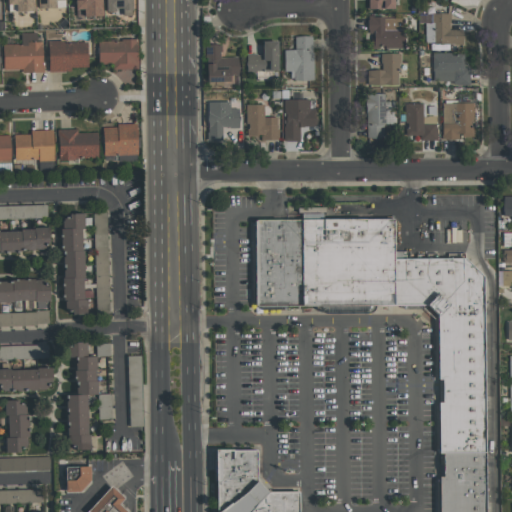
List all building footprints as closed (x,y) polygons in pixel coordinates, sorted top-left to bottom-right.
[(7,0),(8,12),(33,11),(33,0),(7,0)] [(63,0),(37,0),(38,8),(64,7),(63,0)] [(74,0),(75,17),(101,16),(100,0),(74,0)] [(104,0),(105,11),(122,11),(122,16),(132,15),(131,0),(104,0)] [(393,9),(392,0),(367,0),(368,9),(393,9)] [(463,44),(462,29),(450,30),(449,14),(423,15),(423,45),(463,44)] [(402,48),(403,18),(367,17),(367,33),(372,33),(372,48),(402,48)] [(2,71),(41,71),(40,33),(20,33),(21,44),(2,44),(2,71)] [(283,50),(284,72),(294,72),(294,80),(313,80),(312,36),(294,36),(294,50),(283,50)] [(137,39),(97,40),(98,64),(112,64),(112,69),(137,69),(137,39)] [(47,41),(48,71),(71,71),(71,68),(87,67),(87,41),(47,41)] [(277,41),(262,41),(262,54),(245,54),(246,72),(278,71),(277,41)] [(239,86),(238,57),(221,57),(220,44),(205,45),(206,87),(239,86)] [(367,86),(398,85),(398,53),(380,54),(381,69),(367,70),(367,86)] [(469,84),(469,67),(463,67),(464,53),(432,53),(432,84),(469,84)] [(384,138),(383,124),(395,124),(394,101),(384,102),(384,93),(364,94),(367,139),(384,138)] [(300,141),(300,126),(315,127),(315,108),(308,108),(309,100),(284,99),(283,141),(300,141)] [(206,102),(207,142),(223,141),(223,129),(239,128),(238,108),(230,109),(229,101),(206,102)] [(472,102),(441,103),(442,140),(458,139),(458,136),(473,135),(472,102)] [(436,140),(436,103),(405,103),(405,134),(422,134),(422,140),(436,140)] [(263,104),(245,105),(246,140),(277,139),(277,117),(263,117),(263,104)] [(102,125),(102,155),(137,155),(136,125),(102,125)] [(97,157),(96,132),(78,133),(78,129),(57,130),(58,159),(97,157)] [(52,130),(29,131),(29,134),(13,135),(14,161),(53,159),(52,130)] [(0,162),(10,162),(9,135),(0,135),(0,162)] [(503,216),(511,215),(511,196),(502,197),(503,216)] [(0,219),(45,218),(45,205),(0,206),(0,219)] [(95,310),(109,310),(106,212),(93,213),(95,310)] [(63,313),(83,313),(83,215),(63,215),(63,313)] [(252,220),(392,220),(392,311),(252,311),(252,220)] [(0,230),(0,251),(49,250),(48,229),(0,230)] [(511,231),(510,231),(510,250),(502,250),(502,263),(511,263),(511,231)] [(487,278),(487,511),(435,511),(435,311),(392,311),(392,260),(465,260),(487,278)] [(511,270),(502,270),(502,280),(511,280),(511,288),(511,270)] [(0,301),(49,301),(49,286),(43,286),(43,280),(0,280),(0,301)] [(47,312),(0,312),(0,326),(48,325),(47,312)] [(89,449),(86,395),(97,394),(94,356),(87,357),(86,342),(66,344),(67,358),(74,357),(77,395),(66,395),(69,450),(89,449)] [(0,359),(48,358),(47,344),(0,346),(0,359)] [(141,355),(126,356),(128,427),(143,426),(141,355)] [(50,368),(0,369),(0,390),(51,390),(50,368)] [(99,419),(111,419),(110,395),(98,396),(99,419)] [(6,451),(27,450),(27,405),(18,405),(18,400),(5,400),(6,451)] [(215,511),(215,451),(256,451),(256,484),(267,494),(298,494),(298,511),(215,511)] [(49,456),(0,457),(0,471),(49,470),(49,456)] [(64,467),(65,492),(83,492),(83,483),(90,483),(90,466),(64,467)] [(126,511),(118,504),(124,498),(110,486),(86,511),(126,511)] [(0,503),(42,502),(42,489),(0,490),(0,503)]
